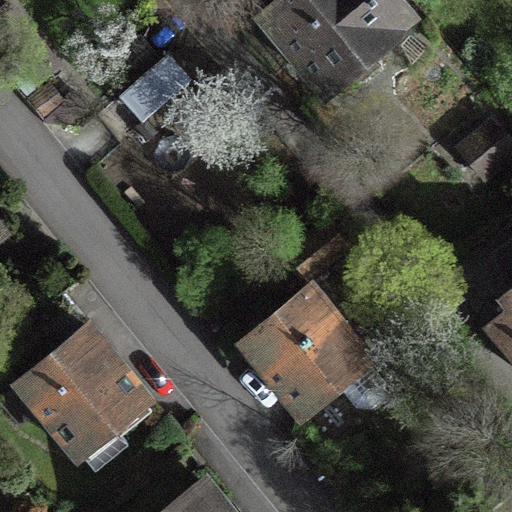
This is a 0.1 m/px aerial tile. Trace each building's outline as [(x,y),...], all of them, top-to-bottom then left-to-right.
[(280,41),(253,64),(304,123),(330,101),(324,93),(394,35),(391,31),(407,18),(391,0),(282,0),(287,5),(264,23),(280,41)] [(141,123),(184,84),(154,51),(143,40),(101,78),(131,112),(141,123)] [(490,130),(463,152),(482,175),(509,152),(490,130)] [(325,226),(286,257),(304,281),(344,249),(325,226)] [(511,241),(507,245),(511,250),(511,293),(504,300),(511,308),(511,310),(491,329),(511,353),(511,241)] [(365,362),(308,291),(240,345),(298,416),(333,388),(352,411),(367,417),(379,407),(378,391),(359,367),(365,362)] [(94,343),(103,335),(94,323),(0,400),(0,405),(18,428),(39,412),(75,456),(142,402),(94,343)] [(233,511),(226,503),(218,509),(198,484),(164,511),(233,511)] [(511,511),(511,492),(487,511),(511,511)]
